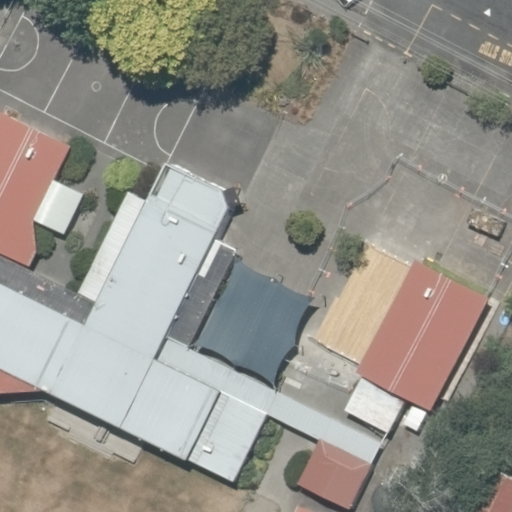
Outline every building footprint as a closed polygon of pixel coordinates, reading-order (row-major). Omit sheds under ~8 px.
[(0,129),(0,354),(242,489),(293,397),(199,345),(258,240),(162,187),(104,293),(41,258),(98,157),(12,109),(0,129)] [(408,203),(396,227),(499,278),(511,254),(408,203)] [(503,302),(424,258),(365,364),(444,408),(503,302)] [(0,386),(45,383),(0,361),(0,386)] [(400,445),(345,415),(311,477),(366,507),(400,445)] [(511,511),(511,470),(493,462),(470,511),(511,511)] [(324,511),(304,501),(298,511),(324,511)]
